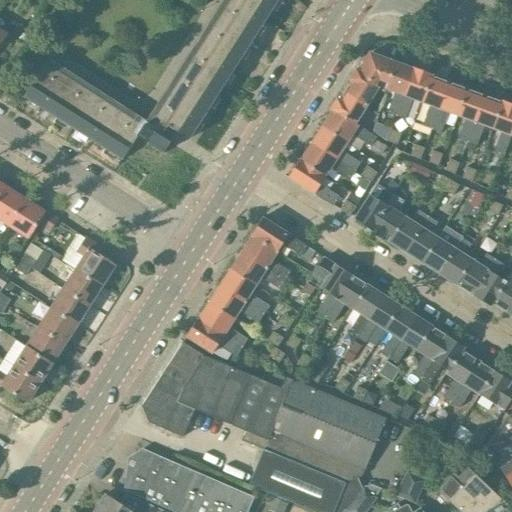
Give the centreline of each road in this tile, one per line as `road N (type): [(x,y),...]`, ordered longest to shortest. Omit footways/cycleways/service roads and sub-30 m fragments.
road 1 (residential): [(243,174),(511,342)]
road 2 (residential): [(55,466),(197,244)]
road 3 (residential): [(197,244),(0,121)]
road 4 (residential): [(243,174),(354,0)]
road 5 (residential): [(511,46),(393,0)]
